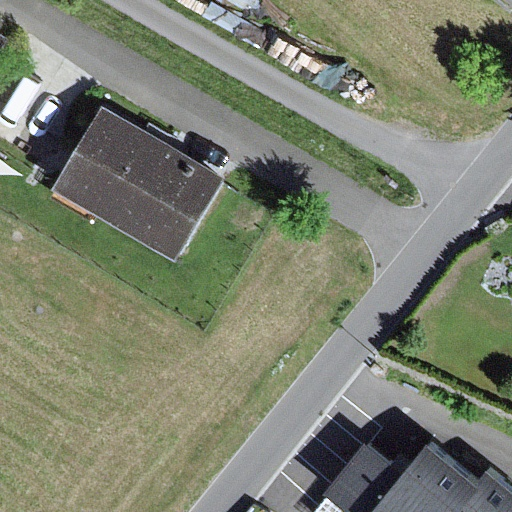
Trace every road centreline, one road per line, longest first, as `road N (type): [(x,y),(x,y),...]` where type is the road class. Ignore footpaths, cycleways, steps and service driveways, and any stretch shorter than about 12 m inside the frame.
road 1 (residential): [(227,511),(511,143)]
road 2 (track): [(472,190),(127,0)]
